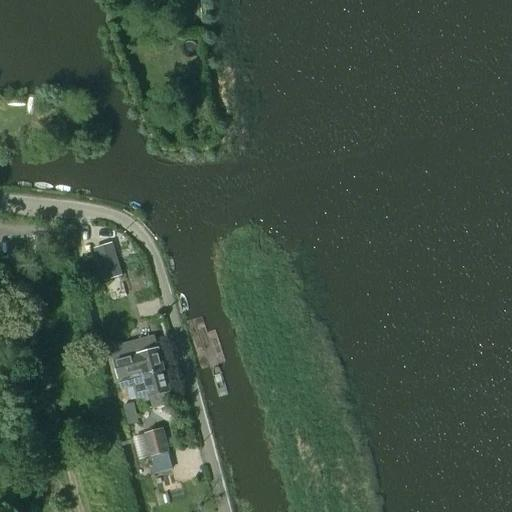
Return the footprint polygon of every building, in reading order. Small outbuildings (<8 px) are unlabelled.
[(102,281),(120,276),(116,264),(110,244),(93,249),(102,281)] [(133,340),(110,347),(113,360),(118,378),(130,375),(131,377),(131,379),(163,370),(154,335),(133,340)] [(131,377),(119,381),(121,390),(126,389),(129,400),(136,398),(137,400),(149,397),(152,409),(172,403),(163,370),(131,379),(131,377)] [(126,417),(128,425),(137,423),(135,415),(132,402),(122,405),(126,417)] [(163,428),(143,433),(144,434),(150,457),(154,474),(173,469),(169,452),(170,451),(163,428)]
